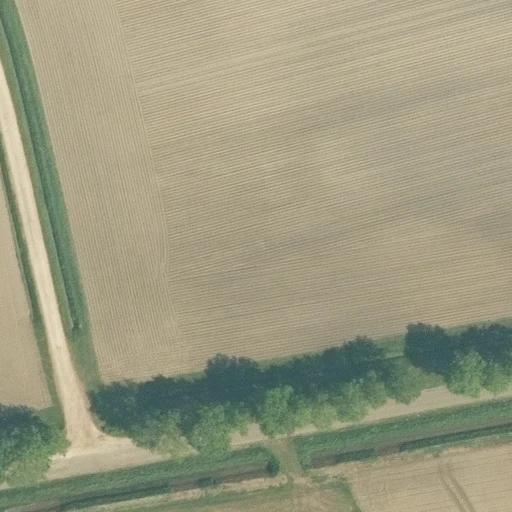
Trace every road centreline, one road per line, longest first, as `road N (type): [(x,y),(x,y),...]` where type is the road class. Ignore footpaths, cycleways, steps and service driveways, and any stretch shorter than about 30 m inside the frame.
road 1 (unclassified): [(0,504),(511,399)]
road 2 (unknown): [(98,485),(0,91)]
